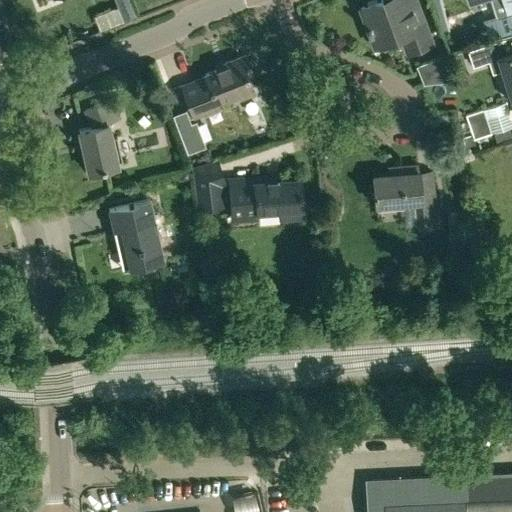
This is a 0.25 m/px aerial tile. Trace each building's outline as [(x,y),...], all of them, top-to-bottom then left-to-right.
[(376,43),(398,35),(404,52),(431,42),(415,0),(378,0),(360,7),(369,31),(371,30),(376,43)] [(511,0),(490,0),(496,15),(482,19),(488,38),(511,30),(511,0)] [(130,2),(117,7),(123,21),(136,16),(130,2)] [(509,101),(506,101),(465,115),(472,135),(462,138),(467,153),(489,145),(485,136),(511,126),(511,35),(467,50),(471,66),(497,57),(511,101),(510,102),(509,101)] [(423,82),(447,80),(450,80),(448,52),(416,65),(423,82)] [(238,101),(255,94),(247,74),(251,72),(245,55),(225,62),(226,65),(204,73),(205,76),(181,85),(190,108),(193,115),(219,105),(217,101),(235,94),(238,101)] [(118,165),(106,113),(115,110),(111,99),(85,109),(91,126),(78,129),(80,135),(77,135),(79,142),(81,141),(88,171),(118,165)] [(203,144),(194,121),(190,122),(188,117),(193,115),(190,108),(185,110),(185,109),(173,114),(186,150),(203,144)] [(217,158),(195,165),(200,207),(223,204),(221,184),(225,183),(217,158)] [(417,224),(436,222),(431,171),(418,172),(417,164),(388,166),(388,173),(373,175),(375,204),(415,201),(417,224)] [(300,178),(299,178),(267,181),(267,175),(228,178),(231,219),(257,217),(256,210),(279,208),(279,220),(303,218),(300,178)] [(163,259),(149,197),(108,207),(118,251),(126,249),(130,266),(163,259)] [(366,511),(511,511),(511,470),(365,477),(366,511)]
